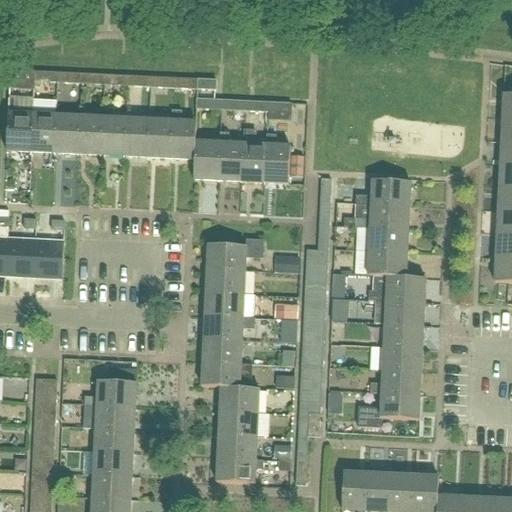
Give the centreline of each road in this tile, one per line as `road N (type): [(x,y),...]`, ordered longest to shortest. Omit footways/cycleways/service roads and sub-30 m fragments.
road 1 (residential): [(76,251),(146,255),(144,322),(0,314)]
road 2 (residential): [(511,352),(479,351),(477,416),(511,418)]
